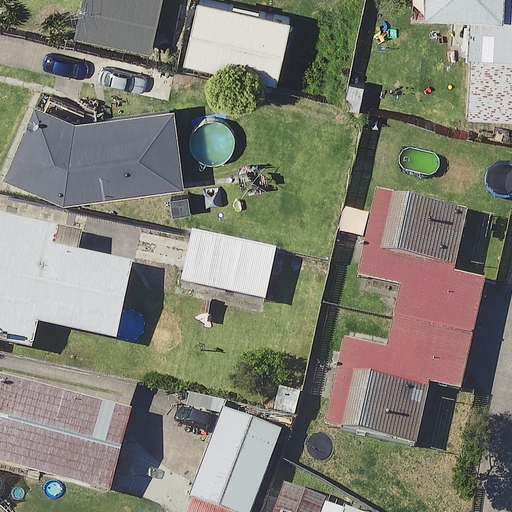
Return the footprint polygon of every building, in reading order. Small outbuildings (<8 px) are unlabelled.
[(152,0),(76,0),(70,28),(142,45),(152,0)] [(283,12),(231,0),(188,0),(176,53),(268,74),(283,12)] [(511,0),(416,0),(417,6),(465,9),(459,110),(511,112),(511,0)] [(166,68),(87,51),(81,83),(159,100),(166,68)] [(169,104),(23,117),(2,169),(59,188),(176,178),(169,104)] [(453,204),(367,187),(349,276),(390,285),(378,343),(339,334),(320,424),(408,442),(421,381),(452,388),(475,275),(440,268),(453,204)] [(63,229),(0,215),(0,341),(26,347),(31,324),(107,339),(123,262),(59,248),(63,229)] [(266,247),(184,233),(175,283),(257,298),(266,247)] [(121,410),(0,378),(0,464),(99,491),(121,410)] [(242,511),(272,428),(214,408),(178,511),(242,511)] [(339,511),(342,505),(278,479),(264,511),(339,511)]
